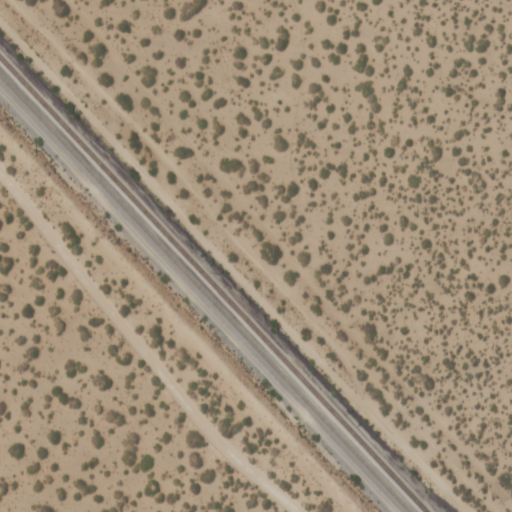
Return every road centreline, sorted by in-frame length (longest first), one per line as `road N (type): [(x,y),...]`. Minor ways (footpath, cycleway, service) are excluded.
road 1 (track): [(511,499),(209,178),(69,0)]
road 2 (residential): [(307,511),(0,183)]
